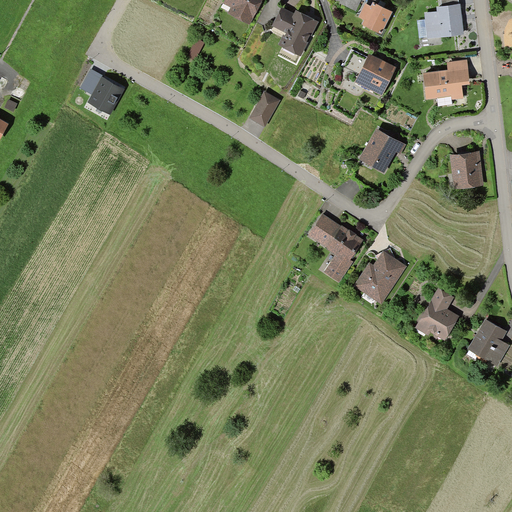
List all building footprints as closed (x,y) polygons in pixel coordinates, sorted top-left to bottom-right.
[(258,0),(226,0),(225,2),(239,9),(236,15),(247,22),(258,0)] [(427,37),(461,33),(457,0),(439,0),(441,8),(437,8),(437,13),(425,14),(427,37)] [(390,12),(372,3),(362,24),(380,33),(390,12)] [(298,53),(314,23),(296,14),(294,17),(281,10),(275,22),(288,29),(280,44),(298,53)] [(373,89),(381,93),(392,70),(387,68),(387,66),(386,65),(385,63),(383,63),(382,63),(380,64),(367,58),(359,76),(375,84),(373,89)] [(452,105),(451,99),(461,97),(460,87),(459,87),(458,80),(467,79),(465,63),(447,65),(448,71),(424,74),(426,98),(436,96),(437,107),(452,105)] [(123,89),(102,77),(89,101),(110,112),(123,89)] [(250,117),(263,125),(277,101),(264,94),(250,117)] [(4,107),(12,111),(15,105),(7,101),(4,107)] [(373,166),(381,170),(397,142),(377,131),(364,155),(376,161),(373,166)] [(460,186),(479,184),(476,154),(452,157),(454,176),(459,176),(460,185),(460,186)] [(347,259),(354,249),(360,241),(353,236),(353,235),(353,234),(352,233),(351,232),(349,231),(347,232),(321,215),(308,234),(337,253),(330,265),(325,273),(337,281),(350,261),(347,259)] [(396,264),(390,251),(376,258),(378,262),(369,276),(365,273),(357,285),(379,300),(387,290),(385,289),(388,285),(389,285),(401,267),(396,264)] [(443,337),(455,317),(443,310),(450,297),(438,290),(416,327),(426,332),(428,328),(443,337)] [(495,347),(504,331),(485,320),(470,345),(470,346),(465,354),(474,360),(479,351),(489,357),(487,360),(495,365),(503,352),(495,347)]
